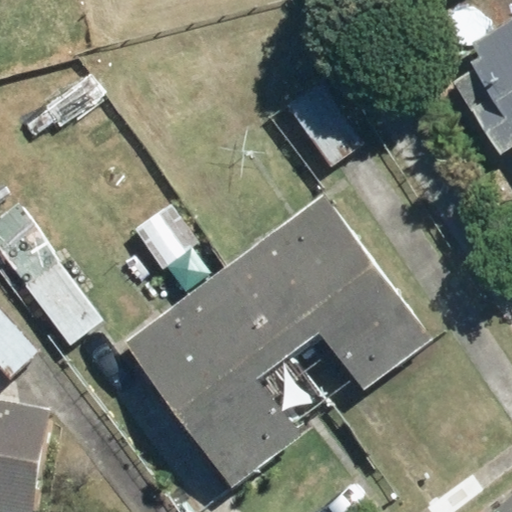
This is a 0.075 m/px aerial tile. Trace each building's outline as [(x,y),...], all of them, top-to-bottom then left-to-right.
[(475,68),(443,87),(492,166),(511,154),(511,18),(463,49),(475,68)] [(241,491),(315,436),(274,382),(330,341),(370,395),(437,346),(328,199),(132,345),(241,491)] [(24,207),(0,223),(0,259),(67,358),(108,330),(24,207)] [(169,207),(130,235),(161,279),(201,252),(169,207)] [(0,314),(0,374),(10,386),(40,358),(0,314)] [(25,511),(41,416),(0,409),(0,511),(25,511)]
